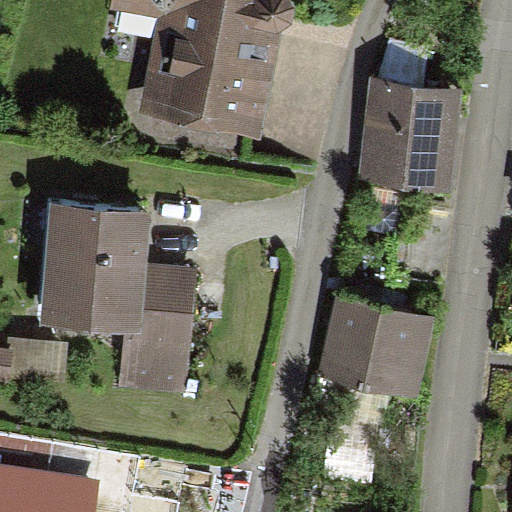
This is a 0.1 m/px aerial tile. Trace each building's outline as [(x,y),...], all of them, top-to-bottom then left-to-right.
[(142,104),(262,127),(285,12),(294,4),(294,0),(109,0),(110,2),(160,11),(142,104)] [(373,67),(362,174),(454,183),(465,77),(373,67)] [(153,198),(50,190),(41,311),(126,318),(120,387),(188,392),(199,260),(148,256),(153,198)] [(338,287),(322,371),(419,390),(435,305),(338,287)] [(7,339),(0,338),(0,372),(65,379),(69,335),(8,329),(7,339)] [(99,511),(106,473),(0,456),(0,511),(99,511)]
